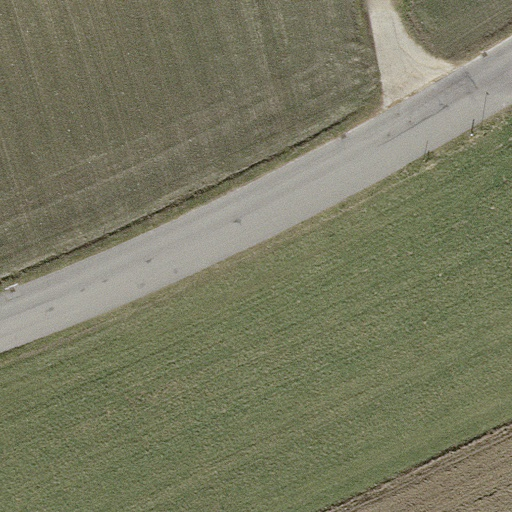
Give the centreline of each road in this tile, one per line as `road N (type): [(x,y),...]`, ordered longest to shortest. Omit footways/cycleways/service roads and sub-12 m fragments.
road 1 (tertiary): [(0,323),(250,216),(511,71)]
road 2 (track): [(433,120),(404,73),(381,0)]
